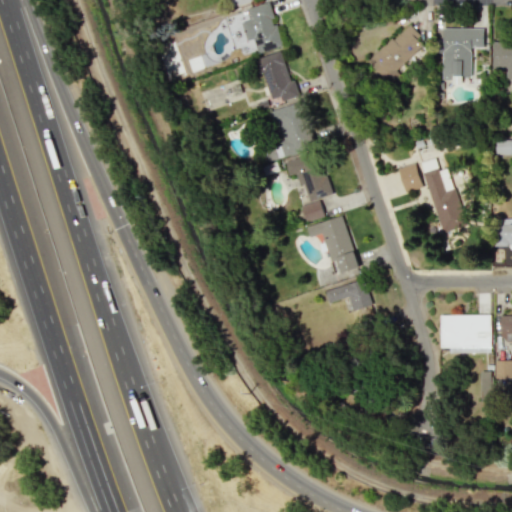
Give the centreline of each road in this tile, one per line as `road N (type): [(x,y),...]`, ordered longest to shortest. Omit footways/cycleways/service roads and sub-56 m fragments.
road 1 (motorway): [(182,511),(8,0)]
road 2 (residential): [(312,0),(419,317),(431,435)]
road 3 (motorway): [(351,511),(274,461),(229,416),(120,225)]
road 4 (motorway): [(0,173),(114,511)]
road 5 (motorway): [(196,511),(84,236)]
road 6 (motorway): [(120,225),(27,0)]
road 7 (motorway): [(0,375),(32,397),(52,425),(92,511)]
